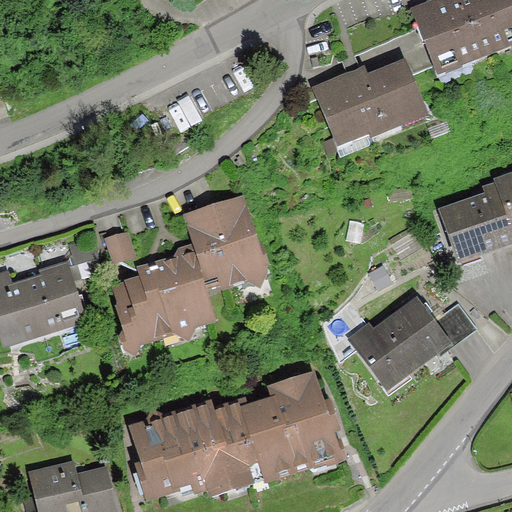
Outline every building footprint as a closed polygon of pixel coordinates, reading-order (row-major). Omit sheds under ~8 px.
[(511,0),(431,0),(411,8),(419,27),(433,60),(465,47),(470,58),(511,40),(511,29),(511,0)] [(409,71),(433,60),(419,27),(388,39),(397,61),(404,59),(409,71)] [(397,61),(369,73),(387,119),(422,104),(409,71),(404,59),(397,61)] [(365,64),(315,84),(334,134),(365,122),(369,133),(389,125),(387,119),(369,73),(365,64)] [(153,153),(147,132),(88,147),(94,168),(153,153)] [(511,171),(483,182),(486,191),(440,207),(458,258),(511,238),(511,171)] [(404,184),(394,188),(403,213),(413,210),(404,184)] [(184,212),(196,247),(206,277),(220,273),(224,284),(264,271),(239,194),(184,212)] [(122,226),(102,233),(111,259),(131,252),(122,226)] [(7,268),(0,269),(0,303),(11,300),(20,333),(62,321),(59,309),(77,304),(70,279),(100,271),(91,236),(65,243),(70,262),(10,279),(7,268)] [(140,274),(110,284),(129,342),(210,316),(198,280),(206,277),(196,247),(187,250),(185,243),(175,247),(176,252),(137,265),(140,274)] [(431,315),(417,296),(355,343),(384,381),(443,338),(447,343),(474,322),(455,297),(431,315)] [(246,399),(225,405),(243,469),(260,465),(262,475),(324,457),(326,462),(344,456),(339,438),(333,439),(327,416),(331,415),(326,399),(319,401),(311,372),(301,375),(298,366),(284,370),(286,380),(270,384),(273,396),(247,404),(246,399)] [(149,422),(132,426),(151,490),(190,479),(193,487),(206,483),(208,491),(233,484),(230,473),(243,469),(225,405),(212,409),(210,401),(157,416),(155,410),(146,413),(149,422)] [(72,472),(70,460),(29,468),(37,511),(47,511),(79,506),(80,511),(101,511),(115,509),(107,466),(72,472)]
